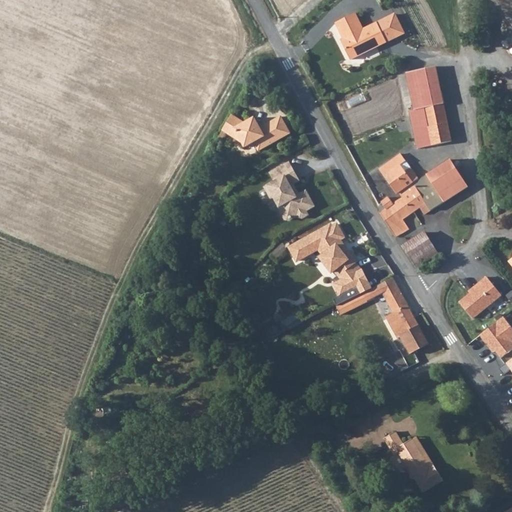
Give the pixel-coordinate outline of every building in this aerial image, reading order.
[(365,33),(364,30),(356,13),(337,22),(345,39),(348,46),(345,48),(351,59),(405,33),(395,14),(369,27),(371,30),(365,33)] [(452,141),(436,66),(407,73),(414,110),(424,108),(432,146),(452,141)] [(424,108),(414,110),(410,111),(418,149),(432,146),(424,108)] [(244,123),(232,115),(222,131),(231,136),(237,133),(245,147),(254,142),(258,151),(290,133),(280,117),(260,128),(254,118),(244,123)] [(405,171),(401,165),(406,161),(401,154),(380,169),(397,194),(399,193),(403,197),(393,203),(389,198),(378,206),(383,212),(381,213),(396,237),(409,229),(403,219),(420,208),(424,215),(469,186),(452,160),(420,179),(411,167),(405,171)] [(401,165),(405,171),(411,167),(406,161),(401,165)] [(289,163),(276,170),(281,179),(266,188),(272,198),(274,196),(280,206),(279,207),(286,219),(289,220),(298,215),(299,217),(303,218),(308,215),(306,211),(313,207),(314,204),(306,191),(299,195),(293,184),(299,180),(289,163)] [(331,225),(290,248),(297,261),(319,249),(320,251),(324,255),(331,264),(328,266),(332,272),(335,270),(343,280),(335,285),(341,296),(369,281),(363,270),(362,270),(351,276),(346,271),(357,263),(357,262),(340,240),(345,238),(337,224),(332,227),(331,225)] [(439,254),(425,231),(402,246),(417,269),(439,254)] [(324,255),(321,258),(328,266),(331,264),(324,255)] [(357,263),(346,271),(351,276),(362,270),(357,263)] [(502,294),(487,276),(480,282),(481,284),(471,293),(460,302),(472,317),(502,294)] [(393,278),(390,280),(380,286),(394,313),(386,317),(393,329),(400,325),(405,334),(407,332),(415,347),(427,340),(393,278)] [(480,282),(469,291),(471,293),(481,284),(480,282)] [(363,293),(350,299),(355,308),(368,302),(363,293)] [(355,308),(350,299),(337,306),(341,315),(355,308)] [(511,325),(505,317),(481,335),(487,343),(490,342),(502,358),(511,350),(511,325)] [(490,342),(487,343),(494,352),(497,350),(490,342)] [(412,439),(403,445),(395,432),(384,439),(394,455),(399,452),(411,473),(410,474),(410,475),(410,476),(411,479),(414,480),(415,479),(424,493),(446,480),(434,465),(430,468),(412,439)] [(434,465),(416,437),(412,439),(430,468),(434,465)]
